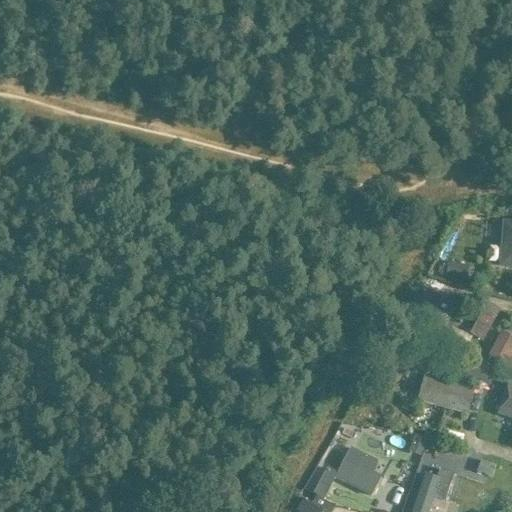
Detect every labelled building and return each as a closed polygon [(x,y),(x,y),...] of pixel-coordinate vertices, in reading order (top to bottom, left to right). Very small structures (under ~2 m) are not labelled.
[(511,223),(503,223),(502,243),(500,266),(511,267),(511,223)] [(447,262),(444,279),(465,284),(469,266),(447,262)] [(434,280),(430,288),(447,296),(451,288),(434,280)] [(402,329),(431,345),(447,316),(435,309),(441,298),(425,289),(402,329)] [(468,333),(482,341),(488,331),(474,323),(468,333)] [(511,337),(500,331),(486,357),(488,358),(486,361),(499,368),(500,366),(511,372),(511,337)] [(463,357),(457,373),(488,385),(494,369),(463,357)] [(424,376),(417,401),(467,415),(474,389),(424,376)] [(511,385),(507,384),(497,415),(511,419),(511,385)] [(414,436),(409,451),(420,456),(426,440),(414,436)] [(349,448),(336,473),(326,468),(313,494),(324,500),(334,480),(369,497),(380,474),(373,471),(377,461),(349,448)] [(481,461),(477,473),(491,477),(495,466),(481,461)] [(412,511),(428,511),(433,500),(443,503),(453,474),(439,469),(436,478),(425,474),(412,511)] [(331,511),(334,509),(315,497),(311,504),(303,499),(295,511),(296,511),(331,511)]
